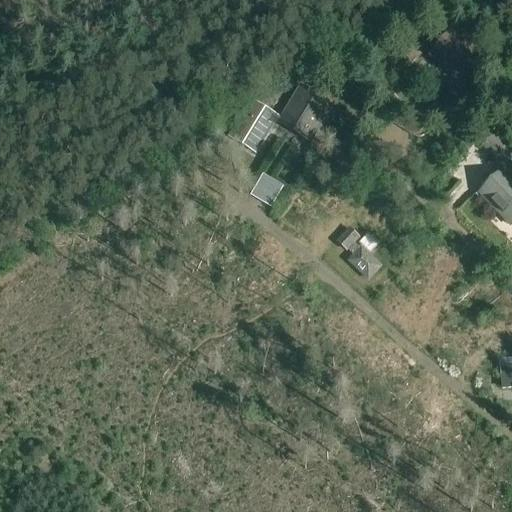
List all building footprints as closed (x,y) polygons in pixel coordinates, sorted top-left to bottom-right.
[(459,86),(484,57),(452,29),(427,58),(459,86)] [(276,129),(309,146),(330,106),(297,89),(276,129)] [(511,158),(484,130),(474,140),(504,171),(511,179),(511,158)] [(511,222),(511,186),(502,176),(482,195),(510,224),(511,222)] [(348,263),(369,284),(383,269),(361,248),(358,251),(352,245),(358,239),(348,230),(334,245),(344,255),(346,253),(352,259),(348,263)] [(502,393),(511,392),(511,368),(500,370),(502,393)]
